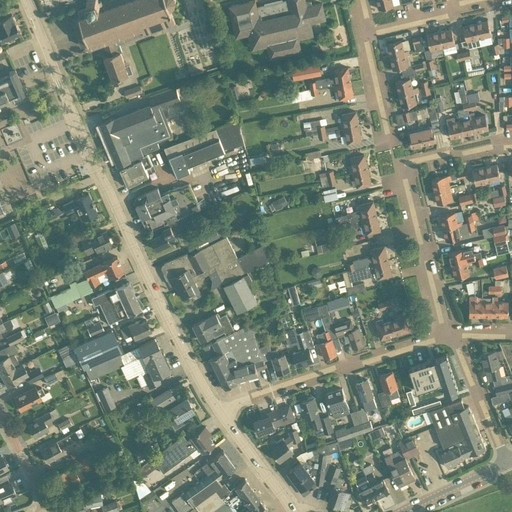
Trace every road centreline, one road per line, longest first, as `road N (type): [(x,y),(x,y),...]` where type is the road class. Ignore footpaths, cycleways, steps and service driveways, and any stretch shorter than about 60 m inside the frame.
road 1 (tertiary): [(217,409),(132,244),(24,0)]
road 2 (residential): [(444,336),(399,166),(511,147)]
road 3 (residential): [(217,409),(444,336)]
road 4 (residential): [(506,463),(452,333)]
road 5 (tertiary): [(293,511),(217,409)]
